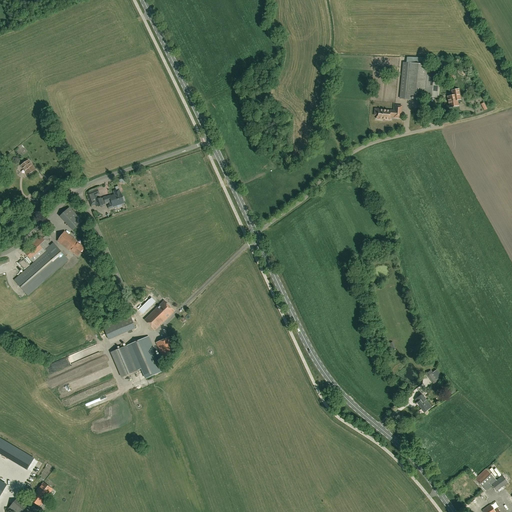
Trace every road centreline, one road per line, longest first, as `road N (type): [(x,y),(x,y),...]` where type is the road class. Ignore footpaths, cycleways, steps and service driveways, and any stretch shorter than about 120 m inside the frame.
road 1 (secondary): [(452,511),(413,458),(358,411),(314,358),(211,140)]
road 2 (unclassified): [(0,255),(86,185),(211,140)]
road 3 (secondary): [(211,140),(143,0)]
